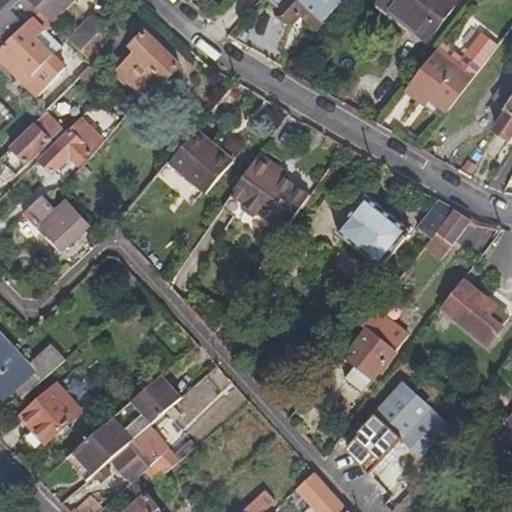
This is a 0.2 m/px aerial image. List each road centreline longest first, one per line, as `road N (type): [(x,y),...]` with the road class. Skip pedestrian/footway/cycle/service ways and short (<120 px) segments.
road 1 (residential): [(367,511),(120,246),(106,247),(38,309),(25,311),(0,284)]
road 2 (residential): [(511,215),(494,213),(186,25),(161,0)]
